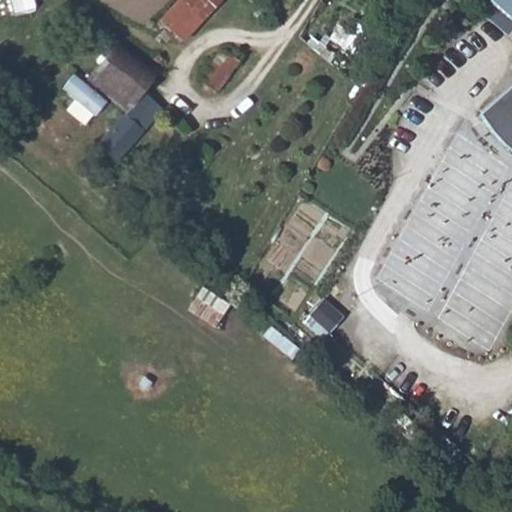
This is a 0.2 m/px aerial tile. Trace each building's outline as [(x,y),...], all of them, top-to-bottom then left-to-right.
[(176,0),(157,21),(180,42),(218,0),(176,0)] [(511,0),(489,0),(511,19),(511,0)] [(91,29),(86,39),(95,44),(101,34),(91,29)] [(85,80),(126,115),(143,95),(161,73),(121,40),(85,80)] [(194,90),(209,102),(238,64),(223,53),(194,90)] [(511,84),(482,112),(491,125),(503,140),(511,146),(511,84)] [(112,169),(163,112),(143,95),(126,115),(93,152),(112,169)] [(304,321),(325,336),(344,312),(323,296),(304,321)]
